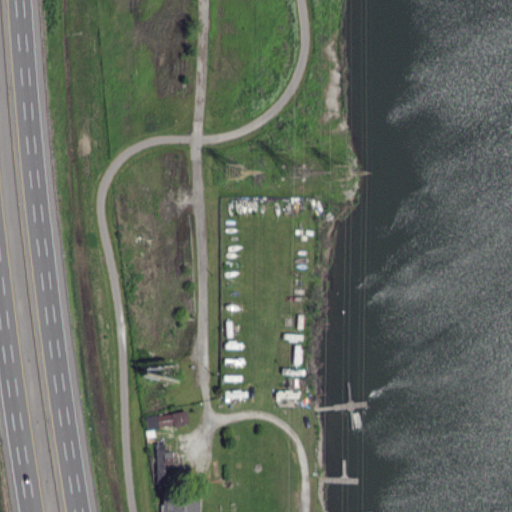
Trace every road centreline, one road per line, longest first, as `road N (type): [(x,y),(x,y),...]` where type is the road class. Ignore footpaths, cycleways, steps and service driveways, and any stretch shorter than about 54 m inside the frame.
road 1 (residential): [(305,511),(302,456),(290,431),(263,415),(224,418),(208,401),(195,154),(203,0)]
road 2 (motorway): [(78,511),(35,189),(21,0)]
road 3 (motorway): [(0,293),(30,511)]
